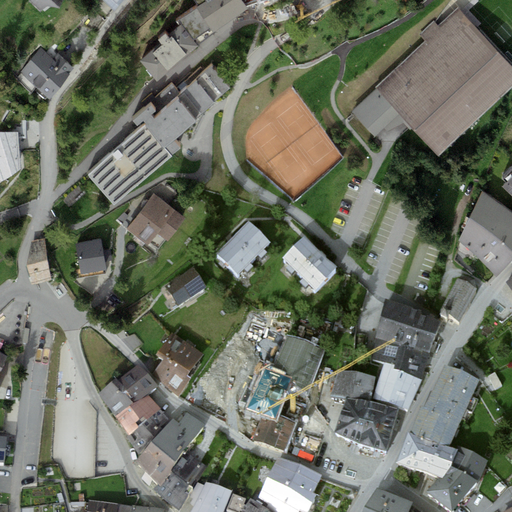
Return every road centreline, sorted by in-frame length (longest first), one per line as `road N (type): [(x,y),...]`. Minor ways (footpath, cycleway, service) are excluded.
road 1 (residential): [(457,337),(376,287),(301,216),(255,190),(227,152),(231,98),(248,68),(323,0)]
road 2 (residential): [(68,319),(83,313),(163,393),(252,449),(368,488)]
road 3 (residential): [(21,290),(21,253),(47,189),(50,105),(128,0)]
road 4 (residential): [(68,319),(131,472),(167,511)]
road 5 (residential): [(39,298),(15,511)]
road 6 (tertiary): [(378,474),(457,337)]
